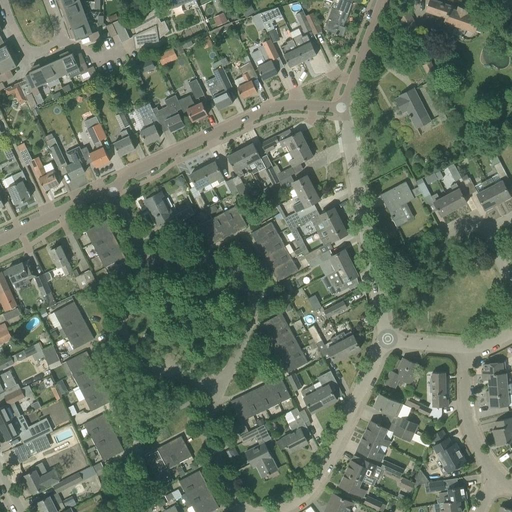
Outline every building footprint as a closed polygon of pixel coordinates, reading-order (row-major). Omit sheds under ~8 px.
[(58,0),(61,8),(80,2),(79,0),(58,0)] [(166,0),(169,10),(194,0),(166,0)] [(305,0),(303,1),(302,5),(303,8),(307,9),(310,7),(311,4),(310,1),(308,0),(305,0)] [(338,34),(343,36),(346,28),(343,27),(345,21),(346,21),(352,4),(341,0),(335,0),(331,12),(330,11),(324,29),(335,34),(337,35),(338,34)] [(441,33),(452,37),(456,25),(474,31),(480,32),(482,26),(477,24),(479,18),(466,14),(467,10),(459,7),(458,9),(432,0),(430,0),(426,11),(434,14),(435,13),(446,16),(441,33)] [(67,16),(68,18),(84,12),(80,2),(61,8),(65,17),(67,16)] [(250,4),(241,10),(245,17),(254,11),(250,4)] [(278,7),(259,13),(262,21),(263,23),(270,20),(281,15),(278,7)] [(396,14),(406,33),(418,27),(408,8),(396,14)] [(158,45),(156,32),(160,30),(164,34),(169,31),(164,21),(161,22),(154,9),(133,27),(137,35),(135,36),(137,35),(139,39),(134,41),(140,53),(147,47),(158,45)] [(304,33),(311,30),(302,11),(295,14),(304,33)] [(302,11),(311,30),(311,29),(314,35),(322,31),(313,12),(305,16),(303,11),(302,11)] [(66,21),(69,30),(88,23),(84,12),(68,18),(69,20),(66,21)] [(223,13),(217,16),(221,24),(227,22),(223,13)] [(262,21),(259,13),(252,17),(255,24),(262,21)] [(112,23),(117,34),(121,43),(130,39),(121,19),(112,23)] [(230,23),(218,28),(220,33),(233,27),(231,22),(230,23)] [(88,23),(69,30),(73,38),(75,37),(76,40),(89,35),(91,42),(101,38),(98,31),(92,33),(88,23)] [(111,37),(117,34),(112,23),(106,26),(111,37)] [(274,29),(267,32),(270,38),(275,36),(276,34),(274,29)] [(206,34),(199,37),(203,48),(211,45),(206,34)] [(301,34),(292,38),(303,61),(317,55),(312,46),(307,35),(303,37),(301,34)] [(287,45),(281,48),(286,58),(290,67),(303,61),(292,38),(285,42),(286,43),(287,45)] [(254,60),(263,80),(278,73),(272,60),(279,57),(275,48),(270,39),(262,43),(267,53),(254,60)] [(189,40),(180,45),(182,49),(192,45),(189,40)] [(0,61),(14,54),(10,46),(7,48),(6,45),(0,48),(0,61)] [(179,45),(173,48),(176,56),(184,52),(182,49),(180,45),(179,45)] [(156,56),(161,65),(177,57),(172,48),(156,56)] [(87,69),(84,62),(80,53),(73,56),(72,53),(70,54),(68,51),(60,55),(68,73),(78,68),(81,75),(88,71),(92,80),(98,78),(93,66),(87,69)] [(0,61),(0,69),(2,73),(0,74),(0,90),(5,87),(2,82),(13,76),(10,70),(17,66),(16,64),(18,62),(14,54),(0,61)] [(53,61),(51,62),(58,77),(68,73),(60,55),(52,59),(53,61)] [(150,59),(133,67),(137,75),(154,67),(150,59)] [(48,60),(39,64),(47,82),(58,77),(51,62),(49,63),(48,60)] [(238,67),(243,76),(234,80),(238,89),(243,98),(257,91),(252,81),(258,78),(250,61),(238,67)] [(437,74),(430,62),(423,65),(430,78),(437,74)] [(47,82),(39,64),(31,68),(32,71),(30,72),(35,84),(28,87),(31,93),(26,96),(31,107),(37,105),(33,96),(40,93),(37,87),(47,82)] [(219,83),(208,88),(218,110),(233,103),(227,90),(226,90),(226,89),(232,86),(222,66),(213,70),(219,83)] [(204,95),(196,77),(187,81),(196,99),(204,95)] [(24,95),(27,100),(28,100),(19,82),(4,89),(8,96),(17,92),(20,97),(24,95)] [(408,110),(411,115),(408,116),(410,118),(416,129),(431,121),(414,88),(399,96),(400,97),(395,99),(402,113),(408,110)] [(178,102),(175,95),(164,100),(172,117),(166,120),(171,132),(184,126),(177,110),(182,108),(178,102)] [(189,96),(178,102),(182,108),(186,107),(193,122),(207,115),(201,102),(194,106),(189,96)] [(142,135),(146,144),(160,137),(156,128),(154,125),(151,119),(156,117),(149,103),(137,108),(142,119),(147,128),(140,131),(142,135)] [(38,108),(32,110),(35,117),(41,114),(38,108)] [(447,119),(442,108),(436,111),(441,121),(447,119)] [(129,125),(123,112),(115,116),(121,129),(129,125)] [(97,151),(90,154),(96,167),(110,161),(106,151),(100,141),(107,138),(100,123),(87,129),(93,144),(94,143),(97,151)] [(135,149),(131,140),(126,130),(120,133),(123,139),(114,143),(116,147),(120,156),(135,149)] [(300,132),(281,141),(284,147),(285,146),(289,153),(306,144),(300,132)] [(261,144),(264,150),(279,142),(276,136),(261,144)] [(66,162),(60,148),(55,137),(46,141),(51,152),(57,166),(66,162)] [(253,174),(266,168),(253,144),(241,150),(248,164),(253,174)] [(289,153),(284,155),(287,162),(289,161),(292,167),(295,165),(312,156),(306,144),(289,153)] [(8,145),(2,148),(8,161),(15,158),(8,145)] [(88,164),(85,158),(79,146),(69,151),(66,153),(71,164),(66,166),(67,169),(71,178),(85,172),(82,166),(88,164)] [(59,184),(55,175),(54,173),(56,172),(51,162),(43,166),(38,157),(32,160),(27,148),(19,152),(26,166),(32,163),(45,191),(52,188),(54,189),(58,187),(58,185),(59,184)] [(238,176),(239,177),(240,177),(244,175),(241,168),(248,164),(241,150),(228,157),(235,171),(238,176)] [(507,175),(500,162),(496,155),(490,158),(493,166),(500,179),(507,175)] [(215,162),(203,168),(210,182),(216,179),(218,183),(224,180),(215,162)] [(448,169),(455,182),(461,178),(455,166),(448,169)] [(280,181),(276,174),(272,167),(265,171),(272,185),(280,181)] [(280,181),(295,173),(291,167),(276,174),(280,181)] [(210,182),(203,168),(190,175),(194,181),(192,182),(196,190),(197,189),(200,193),(205,190),(203,186),(210,182)] [(30,198),(22,181),(26,179),(22,171),(13,175),(4,180),(8,187),(12,197),(12,199),(13,199),(16,204),(30,198)] [(295,189),(298,195),(313,188),(307,175),(286,186),(289,192),(295,189)] [(178,177),(176,180),(177,183),(180,185),(183,185),(185,182),(184,178),(181,176),(178,177)] [(463,181),(470,195),(476,191),(469,178),(468,178),(463,181)] [(491,178),(486,181),(498,203),(510,196),(502,181),(495,185),(491,178)] [(232,194),(238,191),(236,187),(232,179),(225,182),(232,194)] [(267,187),(270,194),(283,187),(280,181),(272,185),(267,187)] [(498,203),(486,181),(481,183),(484,190),(477,194),(485,209),(498,203)] [(389,190),(380,195),(397,227),(408,221),(400,206),(406,203),(414,199),(413,196),(421,193),(418,187),(410,190),(406,182),(389,190)] [(430,195),(423,182),(417,186),(418,187),(421,193),(423,198),(430,195)] [(243,183),(236,187),(238,191),(242,200),(250,196),(243,183)] [(453,192),(447,196),(454,209),(467,203),(456,183),(450,186),(453,192)] [(313,188),(298,195),(302,202),(296,204),(299,210),(319,200),(313,188)] [(145,201),(157,225),(174,217),(161,192),(145,201)] [(454,209),(447,196),(440,199),(437,193),(431,196),(441,216),(454,209)] [(194,198),(200,211),(207,208),(200,195),(194,198)] [(215,204),(207,208),(210,214),(218,210),(215,204)] [(236,206),(224,212),(235,233),(247,226),(236,206)] [(190,207),(175,215),(179,223),(194,214),(190,207)] [(323,222),(326,228),(340,221),(334,208),(311,219),(314,226),(323,222)] [(224,212),(212,219),(222,239),(235,233),(224,212)] [(283,219),(287,225),(300,218),(297,212),(283,219)] [(300,218),(287,225),(290,231),(305,223),(302,217),(300,218)] [(222,239),(212,219),(199,225),(210,246),(222,239)] [(85,231),(92,243),(112,232),(106,220),(85,231)] [(340,221),(326,228),(330,235),(321,240),(324,246),(347,234),(340,221)] [(251,233),(258,245),(278,234),(271,222),(251,233)] [(92,243),(98,256),(119,245),(112,232),(92,243)] [(292,233),(287,235),(290,242),(295,239),(295,238),(292,233)] [(258,245),(265,257),(285,246),(278,234),(258,245)] [(98,256),(105,268),(125,257),(119,245),(98,256)] [(60,266),(65,276),(73,272),(65,255),(61,246),(50,251),(54,260),(58,268),(60,266)] [(265,257),(271,269),(292,258),(285,246),(265,257)] [(306,246),(301,249),(302,252),(304,255),(309,253),(306,246)] [(309,253),(304,255),(306,258),(308,261),(317,256),(323,254),(319,247),(309,253)] [(333,263),(336,270),(351,263),(344,250),(333,256),(329,250),(325,252),(323,254),(317,256),(323,268),(333,263)] [(125,257),(105,268),(111,280),(132,269),(125,257)] [(292,258),(271,269),(278,281),(299,270),(292,258)] [(306,258),(300,261),(304,268),(309,265),(308,261),(306,258)] [(30,282),(29,279),(36,276),(34,273),(30,263),(29,260),(22,263),(16,265),(16,264),(9,267),(9,268),(7,269),(11,278),(16,288),(30,282)] [(336,270),(327,275),(330,282),(336,294),(349,287),(346,281),(357,275),(351,263),(336,270)] [(90,270),(75,277),(82,292),(97,284),(90,270)] [(10,290),(1,272),(0,272),(0,294),(10,290)] [(35,277),(48,307),(56,303),(43,273),(35,277)] [(5,305),(8,310),(7,310),(17,306),(14,301),(5,305)] [(54,312),(60,325),(81,314),(74,301),(54,312)] [(318,301),(311,305),(314,311),(321,307),(318,301)] [(347,307),(343,301),(324,311),(327,317),(347,307)] [(3,314),(6,321),(20,314),(17,308),(3,314)] [(45,309),(39,312),(42,317),(48,314),(45,309)] [(261,324),(268,336),(288,325),(281,313),(261,324)] [(60,325),(67,337),(87,326),(81,314),(60,325)] [(268,336),(274,348),(294,338),(288,325),(268,336)] [(308,329),(316,344),(322,340),(314,325),(308,329)] [(87,326),(67,337),(74,349),(94,338),(87,326)] [(7,328),(0,331),(0,343),(12,338),(7,328)] [(337,336),(342,345),(347,355),(360,349),(351,331),(344,334),(344,333),(337,336)] [(342,345),(337,336),(331,339),(332,341),(325,344),(334,362),(347,355),(342,345)] [(274,348),(281,361),(301,350),(294,338),(274,348)] [(37,352),(33,354),(36,361),(45,356),(42,351),(38,343),(34,345),(37,352)] [(33,354),(37,352),(34,345),(0,361),(0,368),(18,360),(20,360),(33,354)] [(59,360),(53,346),(42,351),(45,356),(48,365),(59,360)] [(301,350),(281,361),(287,373),(308,362),(301,350)] [(72,374),(93,363),(87,351),(66,361),(72,374)] [(385,383),(396,388),(400,379),(409,384),(418,365),(404,359),(397,373),(390,370),(385,383)] [(481,370),(482,374),(503,373),(502,362),(484,364),(484,369),(481,370)] [(72,374),(79,386),(99,376),(93,363),(72,374)] [(337,400),(331,389),(338,385),(330,371),(318,377),(320,381),(313,385),(316,391),(324,406),(337,400)] [(432,373),(433,407),(448,406),(448,399),(445,399),(445,372),(432,373)] [(0,392),(3,391),(4,391),(4,390),(17,384),(13,376),(6,380),(3,373),(0,374),(0,392)] [(287,377),(294,391),(302,387),(295,373),(287,377)] [(488,380),(488,384),(507,383),(507,382),(506,373),(503,373),(482,374),(482,380),(488,380)] [(79,386),(85,399),(105,388),(99,376),(79,386)] [(281,377),(268,383),(278,404),(291,397),(281,377)] [(511,382),(507,383),(488,384),(489,391),(486,391),(486,395),(511,393),(511,382)] [(268,383),(255,389),(266,410),(278,404),(268,383)] [(3,391),(5,396),(21,389),(18,384),(4,391),(3,391)] [(62,397),(56,384),(50,387),(56,400),(62,397)] [(22,415),(18,406),(16,407),(14,402),(27,396),(32,393),(28,386),(21,389),(5,396),(9,404),(5,406),(5,405),(1,407),(0,407),(0,425),(22,415)] [(105,388),(85,399),(91,411),(112,401),(105,388)] [(324,406),(316,391),(310,394),(307,388),(301,391),(307,404),(312,413),(324,406)] [(255,389),(243,395),(253,416),(266,410),(255,389)] [(400,417),(397,425),(414,433),(417,425),(406,420),(411,408),(403,404),(379,393),(373,407),(397,418),(398,416),(400,417)] [(511,393),(486,395),(487,402),(490,401),(490,405),(509,404),(511,403),(511,393)] [(253,416),(243,395),(230,401),(240,422),(253,416)] [(37,401),(31,404),(34,410),(40,407),(37,401)] [(418,411),(429,416),(432,409),(421,403),(418,411)] [(306,426),(304,422),(304,421),(299,412),(297,408),(291,411),(294,416),(295,420),(288,423),(293,432),(291,433),(282,438),(286,445),(285,446),(286,448),(287,447),(290,452),(308,443),(305,437),(311,434),(306,426)] [(304,410),(299,412),(304,421),(308,419),(309,419),(304,410)] [(84,424),(91,436),(111,426),(105,413),(84,424)] [(27,430),(25,424),(28,423),(23,414),(22,415),(0,425),(0,426),(7,440),(19,434),(27,430)] [(495,422),(497,429),(492,430),(497,446),(511,441),(511,437),(510,431),(511,430),(511,417),(495,422)] [(384,438),(388,429),(387,429),(382,426),(383,425),(380,424),(379,425),(370,421),(364,435),(380,443),(381,443),(381,444),(388,447),(391,441),(384,438)] [(23,444),(32,440),(43,435),(38,425),(30,429),(33,436),(22,441),(23,444)] [(414,433),(397,425),(394,432),(393,433),(410,441),(414,433)] [(91,436),(97,449),(118,438),(111,426),(91,436)] [(244,433),(244,434),(240,436),(243,443),(260,435),(256,427),(249,431),(244,433)] [(444,436),(441,430),(433,435),(436,441),(444,436)] [(47,444),(43,435),(32,440),(35,448),(35,449),(47,444)] [(377,451),(381,444),(381,443),(380,443),(364,435),(357,450),(366,454),(382,461),(385,454),(377,451)] [(418,435),(416,441),(428,447),(431,441),(418,435)] [(181,436),(169,442),(179,463),(192,456),(181,436)] [(118,438),(97,449),(103,461),(124,451),(118,438)] [(433,447),(447,472),(466,462),(455,443),(452,445),(448,438),(439,443),(433,447)] [(35,448),(32,440),(23,444),(26,451),(35,448)] [(169,442),(156,449),(167,469),(179,463),(169,442)] [(277,469),(264,443),(245,452),(250,462),(254,460),(262,477),(268,474),(268,475),(270,474),(270,473),(277,469)] [(234,447),(229,450),(233,457),(238,455),(234,447)] [(167,469),(156,449),(144,455),(155,476),(167,469)] [(351,460),(345,473),(362,481),(373,486),(376,479),(372,477),(377,466),(363,459),(360,465),(351,460)] [(381,468),(400,476),(403,469),(384,460),(381,468)] [(93,466),(96,472),(104,469),(101,462),(93,466)] [(58,480),(60,479),(55,469),(47,473),(46,470),(45,471),(43,467),(44,467),(42,463),(39,464),(39,465),(36,467),(35,466),(32,468),(34,471),(24,476),(33,493),(45,487),(51,484),(52,486),(59,482),(58,480)] [(181,466),(176,468),(180,475),(185,472),(181,466)] [(417,477),(414,485),(429,482),(420,469),(418,474),(417,477)] [(179,481),(185,493),(206,483),(199,470),(179,481)] [(53,485),(57,492),(77,482),(83,479),(79,472),(53,485)] [(362,481),(345,473),(339,486),(363,497),(366,491),(358,488),(362,481)] [(399,486),(411,491),(414,483),(403,478),(399,486)] [(429,483),(431,492),(445,490),(444,481),(429,483)] [(185,493),(192,506),(212,495),(206,483),(185,493)] [(467,498),(466,492),(464,492),(463,486),(448,489),(448,492),(447,493),(447,492),(439,493),(440,497),(437,498),(437,501),(438,501),(439,504),(444,503),(459,500),(465,499),(467,498)] [(178,489),(171,493),(172,493),(175,499),(181,496),(178,489)] [(57,511),(65,508),(57,492),(38,502),(42,511),(57,511)] [(324,511),(348,511),(353,503),(333,494),(324,511)] [(212,495),(192,506),(195,511),(210,511),(219,507),(212,495)] [(382,511),(386,505),(381,503),(367,496),(364,504),(381,511),(382,511)] [(163,498),(157,501),(160,507),(166,504),(163,498)] [(439,504),(434,504),(435,511),(461,511),(459,500),(444,503),(439,504)]
